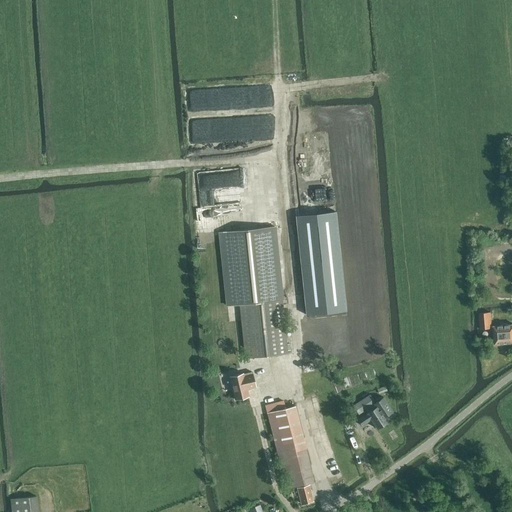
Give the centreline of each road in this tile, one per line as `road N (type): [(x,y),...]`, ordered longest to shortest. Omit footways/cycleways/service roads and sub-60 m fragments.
road 1 (track): [(281,156),(0,178)]
road 2 (unclassified): [(327,511),(511,376)]
